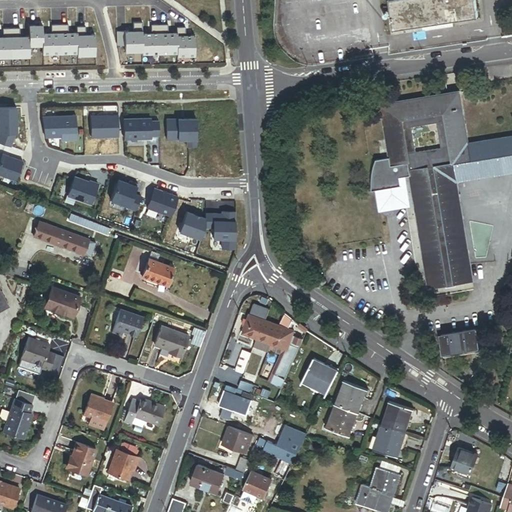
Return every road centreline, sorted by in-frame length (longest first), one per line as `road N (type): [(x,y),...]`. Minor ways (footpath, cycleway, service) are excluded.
road 1 (residential): [(27,85),(45,161),(121,161),(190,185),(257,184)]
road 2 (residential): [(197,393),(89,355),(72,365),(45,444),(20,466),(0,460)]
road 3 (unclassified): [(511,50),(318,78),(248,79)]
road 4 (tertiary): [(452,394),(267,262)]
road 5 (residential): [(267,262),(247,267),(235,284),(197,393)]
road 6 (residential): [(248,79),(108,83)]
road 7 (residential): [(197,393),(154,511)]
road 8 (residential): [(452,394),(413,511)]
